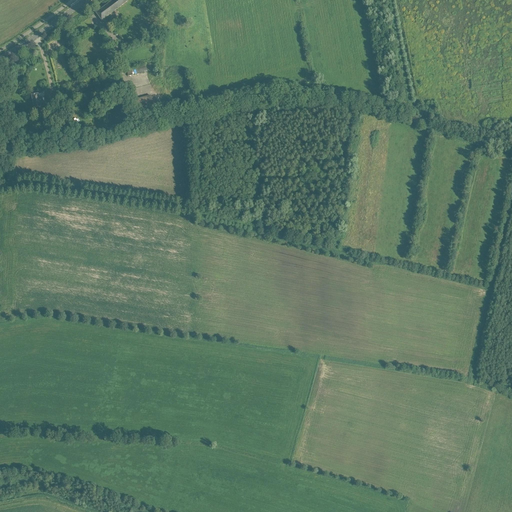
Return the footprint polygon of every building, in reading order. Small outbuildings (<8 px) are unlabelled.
[(127,1),(126,0),(112,0),(96,13),(101,20),(127,1)] [(145,65),(126,70),(128,76),(147,71),(145,65)] [(154,108),(151,95),(132,99),(129,86),(124,87),(128,101),(130,100),(133,111),(138,109),(139,112),(154,108)] [(46,105),(43,93),(32,95),(34,108),(46,105)] [(114,98),(104,101),(106,109),(116,106),(114,98)]
